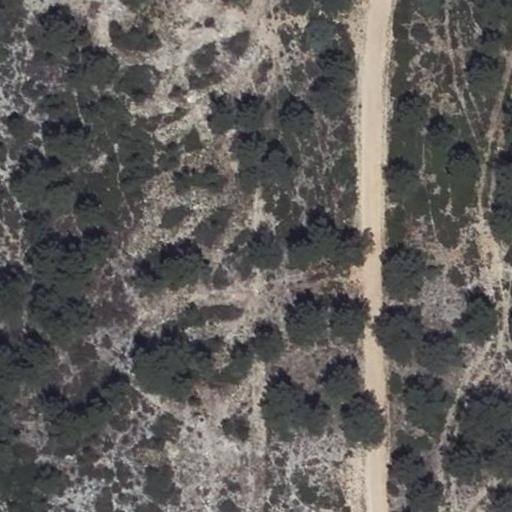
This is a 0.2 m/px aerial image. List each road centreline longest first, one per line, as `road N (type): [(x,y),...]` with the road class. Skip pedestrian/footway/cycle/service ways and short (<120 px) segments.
road 1 (track): [(382,511),(374,95),(386,0)]
road 2 (track): [(446,511),(439,442),(504,333),(487,168),(511,74)]
